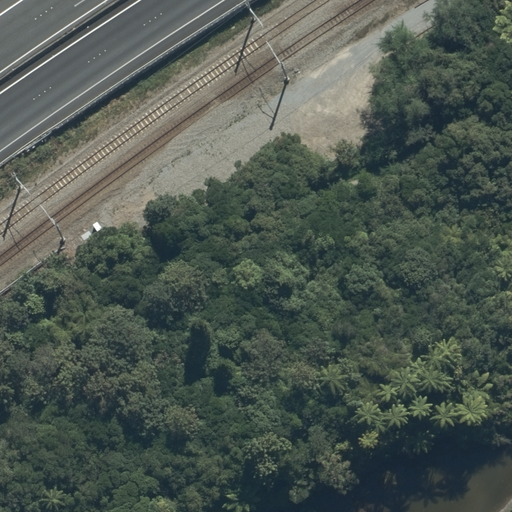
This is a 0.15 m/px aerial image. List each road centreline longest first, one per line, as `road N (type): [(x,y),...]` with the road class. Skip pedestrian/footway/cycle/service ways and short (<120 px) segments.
road 1 (trunk): [(186,0),(0,127)]
road 2 (track): [(459,0),(313,93)]
